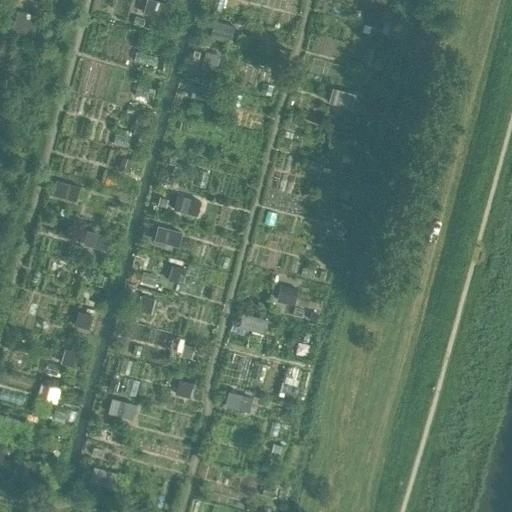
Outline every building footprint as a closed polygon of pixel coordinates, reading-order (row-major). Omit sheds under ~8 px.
[(0,0),(0,18),(2,19),(8,21),(12,9),(14,0),(0,0)] [(146,0),(144,12),(166,18),(170,5),(151,0),(146,0)] [(14,27),(35,32),(40,14),(18,8),(14,27)] [(210,37),(225,41),(229,26),(214,22),(210,37)] [(202,66),(215,69),(218,56),(205,53),(202,66)] [(370,72),(366,86),(378,89),(381,75),(370,72)] [(205,88),(194,86),(192,96),(202,99),(205,88)] [(329,102),(352,108),(355,95),(332,89),(329,102)] [(366,104),(364,111),(371,113),(373,106),(366,104)] [(328,143),(351,149),(354,137),(331,131),(328,143)] [(52,195),(75,201),(79,188),(56,181),(52,195)] [(173,209),(196,215),(200,202),(177,196),(173,209)] [(160,198),(158,205),(165,207),(167,200),(160,198)] [(334,217),(332,224),(339,225),(340,218),(334,217)] [(154,240),(177,246),(181,233),(158,226),(154,240)] [(335,238),(337,231),(330,229),(328,236),(335,238)] [(83,244),(106,251),(109,237),(87,231),(83,244)] [(168,279),(181,283),(185,270),(171,266),(168,279)] [(284,287),(281,303),(293,306),(297,290),(284,287)] [(137,309),(150,313),(154,300),(140,296),(137,309)] [(74,325),(88,328),(92,315),(78,311),(74,325)] [(243,314),(240,327),(262,333),(266,320),(243,314)] [(183,344),(180,355),(190,358),(193,347),(183,344)] [(61,363),(74,366),(78,353),(65,349),(61,363)] [(175,393),(188,397),(192,384),(179,380),(175,393)] [(37,395),(56,401),(59,389),(41,384),(37,395)] [(279,391),(295,396),(297,388),(282,384),(279,391)] [(225,406),(248,412),(251,398),(229,393),(225,406)] [(108,412),(131,419),(135,405),(112,399),(108,412)] [(0,429),(13,433),(17,420),(0,414),(0,429)] [(274,444),(272,451),(278,453),(280,446),(274,444)] [(14,475),(35,481),(37,481),(41,468),(18,462),(14,475)] [(94,468),(90,481),(113,487),(117,474),(94,468)]
